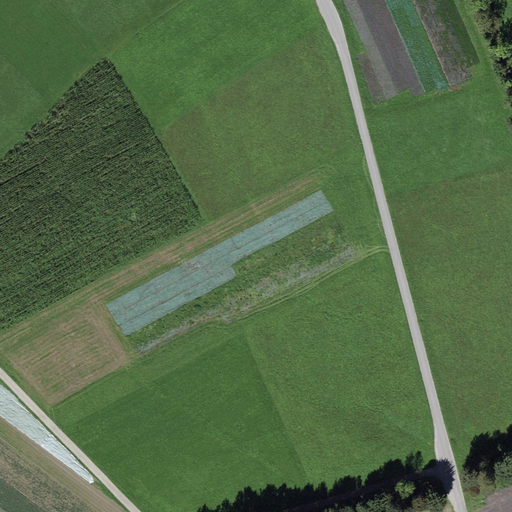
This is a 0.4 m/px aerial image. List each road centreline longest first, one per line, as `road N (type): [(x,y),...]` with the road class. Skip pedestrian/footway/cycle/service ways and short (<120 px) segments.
road 1 (residential): [(462,511),(324,0)]
road 2 (track): [(0,373),(138,511)]
road 3 (track): [(313,511),(450,462)]
